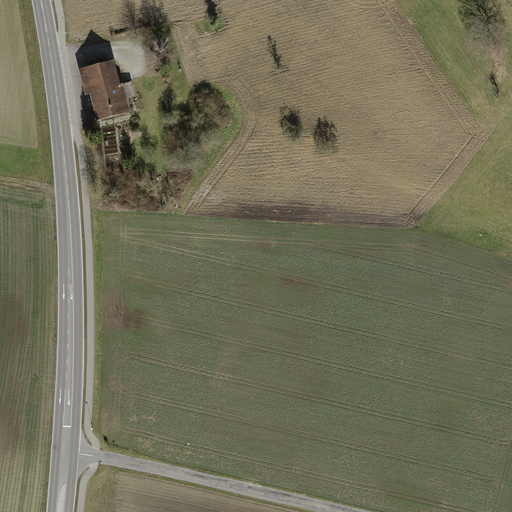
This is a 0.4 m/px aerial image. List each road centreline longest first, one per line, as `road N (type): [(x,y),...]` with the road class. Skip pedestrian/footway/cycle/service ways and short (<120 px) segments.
road 1 (secondary): [(41,0),(69,219),(66,453)]
road 2 (unclassified): [(342,511),(66,453)]
